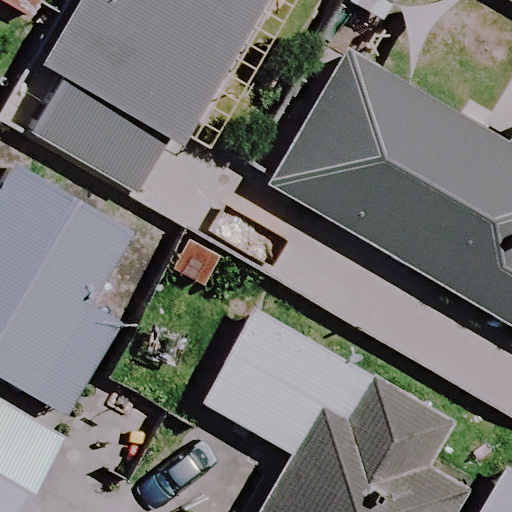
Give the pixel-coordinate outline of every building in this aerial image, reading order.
[(0,0),(0,9),(30,27),(45,0),(0,0)] [(89,0),(15,118),(133,192),(255,0),(89,0)] [(511,141),(353,47),(267,191),(511,336),(511,141)] [(0,175),(0,395),(56,429),(153,268),(0,175)] [(341,373),(262,511),(431,511),(469,444),(341,373)] [(0,511),(16,511),(51,446),(0,419),(0,511)] [(511,511),(511,473),(502,468),(476,511),(511,511)]
